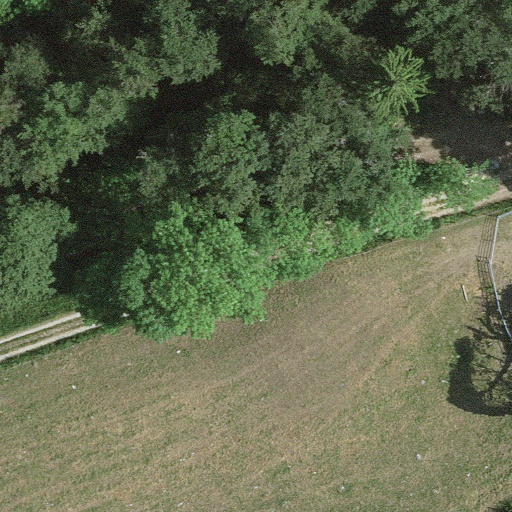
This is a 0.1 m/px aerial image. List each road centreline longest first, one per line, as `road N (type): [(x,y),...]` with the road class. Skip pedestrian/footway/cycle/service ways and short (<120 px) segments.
road 1 (track): [(511,192),(0,354)]
road 2 (track): [(0,284),(511,170)]
